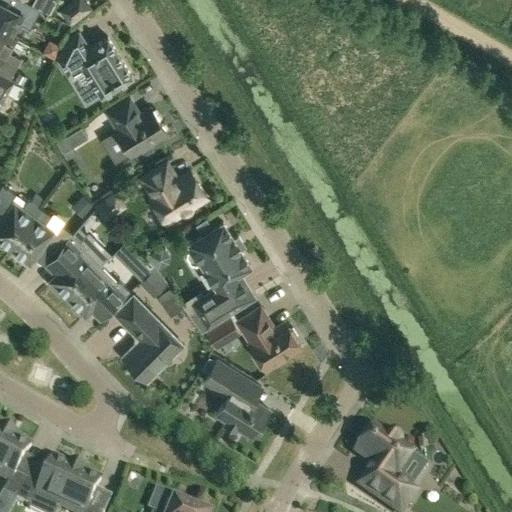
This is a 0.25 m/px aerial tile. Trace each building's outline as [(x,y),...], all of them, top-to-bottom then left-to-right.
[(14,0),(12,6),(0,0),(0,29),(16,38),(16,37),(15,36),(21,23),(30,28),(41,8),(26,0),(14,0)] [(71,21),(84,11),(74,0),(73,0),(62,9),(71,21)] [(0,71),(11,77),(21,58),(8,51),(16,38),(0,29),(0,71)] [(90,47),(79,31),(68,38),(58,57),(68,74),(83,65),(102,95),(133,76),(108,36),(90,47)] [(49,40),(42,52),(54,58),(60,46),(49,40)] [(3,98),(14,79),(11,77),(0,71),(0,102),(3,98)] [(140,113),(130,96),(107,110),(118,127),(116,128),(131,153),(167,131),(151,106),(140,113)] [(65,136),(57,141),(67,158),(75,153),(65,136)] [(177,177),(167,161),(142,176),(152,193),(150,194),(166,221),(181,212),(184,212),(187,212),(190,210),(191,208),(192,204),(207,195),(190,169),(177,177)] [(22,208),(11,200),(16,193),(2,184),(0,188),(0,244),(1,246),(4,242),(11,247),(40,207),(37,205),(30,200),(29,199),(22,208)] [(104,221),(128,206),(116,189),(93,204),(104,221)] [(30,200),(37,205),(42,198),(35,193),(30,200)] [(90,203),(82,195),(72,205),(81,214),(90,203)] [(56,232),(45,224),(52,215),(40,207),(11,247),(18,252),(15,256),(25,263),(28,259),(30,261),(44,242),(56,251),(73,232),(61,224),(56,232)] [(251,265),(223,221),(189,243),(191,246),(187,248),(185,254),(190,262),(196,264),(201,261),(216,286),(251,265)] [(81,240),(86,234),(79,226),(73,232),(56,251),(67,262),(50,278),(52,281),(49,284),(58,292),(61,289),(68,296),(100,264),(84,247),(86,245),(81,240)] [(117,280),(100,264),(68,296),(74,303),(71,306),(80,315),(83,312),(85,314),(88,311),(98,322),(130,290),(119,279),(117,280)] [(157,292),(167,282),(155,266),(154,268),(143,278),(157,292)] [(182,302),(202,330),(232,311),(221,294),(216,286),(204,294),(201,290),(182,302)] [(147,380),(183,344),(133,294),(115,313),(140,338),(122,355),(147,380)] [(274,328),(261,306),(238,320),(252,342),(250,343),(265,368),(301,346),(297,340),(298,336),(293,327),(288,326),(285,321),(274,328)] [(215,349),(226,342),(215,324),(204,331),(215,349)] [(232,387),(226,397),(216,412),(227,419),(224,423),(235,430),(237,425),(252,435),(269,409),(254,399),(243,393),(251,380),(217,358),(208,372),(232,387)] [(362,488),(375,497),(397,511),(402,511),(416,492),(395,478),(413,453),(399,444),(401,440),(400,436),(398,433),(394,432),(390,433),(387,435),(374,426),(355,452),(373,464),(377,467),(374,471),(362,488)] [(17,499),(28,477),(16,470),(31,445),(8,432),(0,445),(0,475),(9,481),(3,491),(17,499)] [(59,505),(77,467),(53,456),(40,483),(28,477),(17,499),(31,506),(36,495),(59,505)] [(102,511),(88,505),(101,478),(77,467),(59,505),(73,511),(102,511)] [(203,511),(174,500),(169,511),(161,511),(153,509),(152,511),(203,511)]
